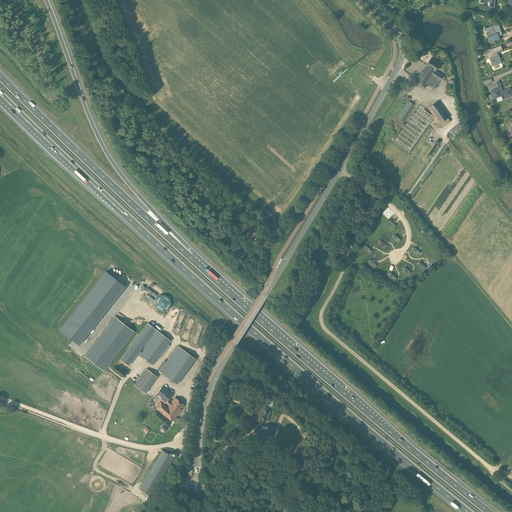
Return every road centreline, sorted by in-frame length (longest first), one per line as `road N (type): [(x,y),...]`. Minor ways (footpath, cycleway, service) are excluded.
road 1 (motorway): [(0,95),(209,293),(466,511)]
road 2 (motorway): [(487,511),(189,257)]
road 3 (tertiary): [(199,484),(199,431),(212,383),(339,169)]
road 4 (motorway): [(189,257),(109,158),(46,0)]
road 5 (motorway): [(189,257),(0,77)]
road 6 (tertiary): [(339,169),(403,53),(397,32),(365,0)]
road 7 (track): [(199,484),(249,469),(279,487),(324,486),(359,511)]
road 8 (track): [(154,447),(0,398)]
